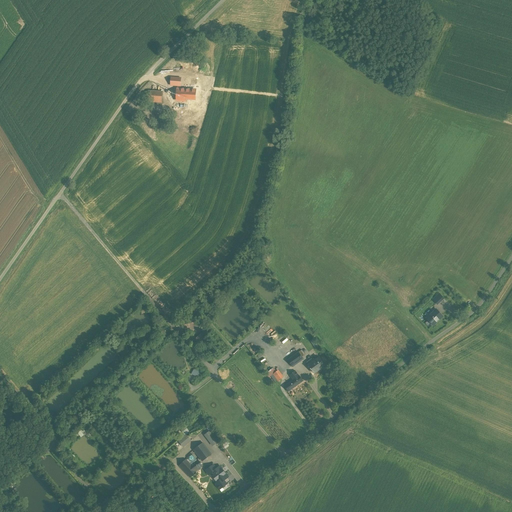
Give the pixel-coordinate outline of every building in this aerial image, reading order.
[(181,78),(171,77),(170,85),(181,86),(181,78)] [(177,89),(176,101),(185,101),(186,99),(195,100),(196,90),(186,90),(186,89),(177,89)] [(162,92),(148,91),(148,102),(162,103),(162,92)] [(448,284),(443,288),(449,294),(453,290),(448,284)] [(443,288),(436,294),(442,301),(449,294),(443,288)] [(436,294),(428,301),(420,308),(428,317),(436,310),(434,308),(442,301),(436,294)] [(428,317),(427,318),(433,325),(442,316),(436,310),(428,317)] [(299,352),(288,360),(292,367),(303,359),(299,352)] [(312,359),(307,363),(314,373),(325,365),(319,357),(314,361),(312,359)] [(200,377),(202,371),(195,368),(193,374),(200,377)] [(293,380),(284,386),(288,392),(303,381),(299,375),(299,376),(295,371),(289,375),(293,380)] [(276,372),(270,377),(273,381),(276,379),(278,382),(281,379),(276,372)] [(207,433),(204,435),(212,446),(220,440),(212,430),(207,433)] [(183,437),(179,441),(181,444),(183,447),(192,440),(187,434),(183,437)] [(203,443),(194,449),(203,461),(211,454),(203,443)] [(187,458),(193,463),(198,457),(193,452),(187,458)] [(191,465),(186,460),(179,466),(189,477),(196,471),(191,465)] [(197,460),(191,465),(196,471),(202,466),(197,460)] [(216,469),(213,465),(206,470),(209,474),(211,473),(216,469)] [(216,469),(211,473),(217,482),(215,483),(216,485),(220,490),(223,487),(223,488),(225,487),(225,486),(227,484),(225,480),(228,477),(220,466),(217,468),(216,469)] [(105,503),(99,508),(102,511),(106,511),(111,508),(105,503)]
